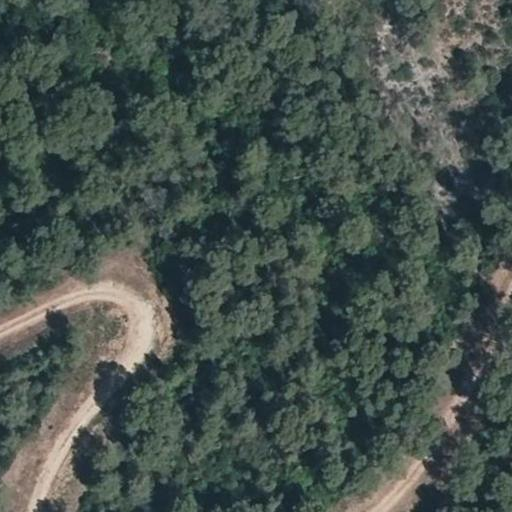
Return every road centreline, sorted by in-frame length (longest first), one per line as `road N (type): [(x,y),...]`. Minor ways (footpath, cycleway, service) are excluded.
road 1 (track): [(0,332),(100,294),(139,317),(136,351),(74,433),(36,511)]
road 2 (track): [(363,511),(421,457),(511,303)]
